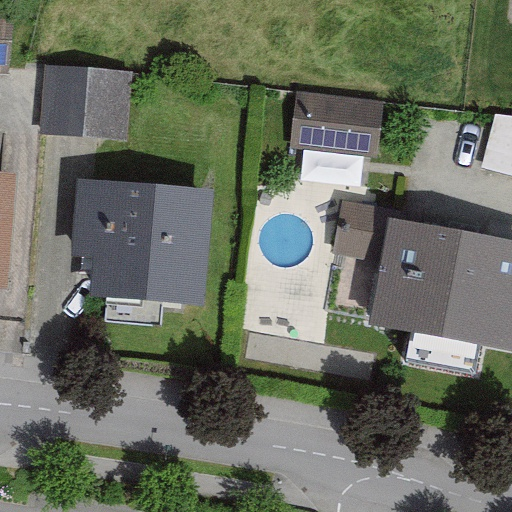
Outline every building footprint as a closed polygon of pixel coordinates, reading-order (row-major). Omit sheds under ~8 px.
[(131,82),(50,74),(43,138),(125,146),(131,82)] [(382,113),(295,103),(289,154),(376,165),(382,113)] [(511,122),(497,121),(482,174),(511,181),(511,122)] [(21,181),(0,179),(0,290),(15,291),(21,181)] [(202,304),(210,196),(82,186),(76,259),(99,260),(96,296),(202,304)] [(511,354),(511,243),(400,224),(401,217),(341,206),(332,259),(389,269),(378,331),(511,354)]
